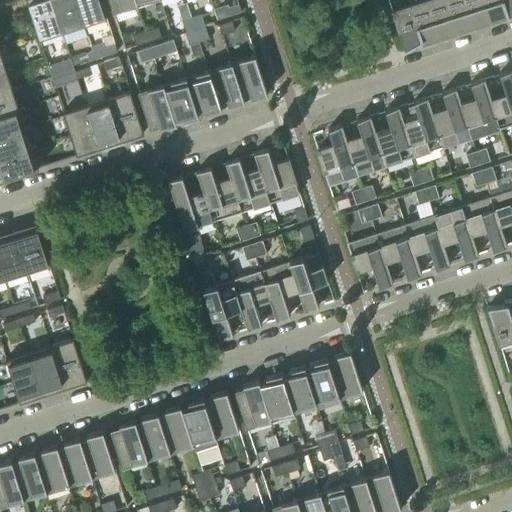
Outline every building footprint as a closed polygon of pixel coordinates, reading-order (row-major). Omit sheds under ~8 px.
[(26,0),(29,8),(32,16),(39,38),(62,31),(51,0),(26,0)] [(75,0),(51,0),(62,31),(83,24),(75,0)] [(75,0),(83,24),(106,17),(100,0),(75,0)] [(136,3),(135,0),(109,0),(112,11),(136,3)] [(426,0),(422,0),(409,4),(422,42),(437,34),(438,37),(439,37),(426,0)] [(446,0),(426,0),(439,37),(454,29),(455,32),(456,31),(446,0)] [(465,0),(446,0),(456,31),(471,23),(472,26),(473,26),(465,0)] [(484,0),(465,0),(473,26),(488,18),(489,21),(491,20),(484,0)] [(503,0),(484,0),(491,20),(505,12),(506,15),(508,15),(503,0)] [(511,0),(503,0),(508,15),(511,12),(511,0)] [(213,8),(217,18),(230,14),(226,4),(213,8)] [(422,42),(409,4),(392,10),(404,48),(420,40),(421,43),(422,42)] [(201,12),(191,15),(195,28),(205,25),(201,12)] [(181,18),(185,31),(195,28),(191,15),(181,18)] [(219,24),(222,34),(235,30),(231,20),(219,24)] [(205,25),(195,28),(199,41),(209,38),(205,25)] [(158,26),(145,30),(148,40),(161,36),(158,26)] [(195,28),(185,31),(189,44),(199,41),(195,28)] [(148,40),(145,30),(132,34),(136,44),(148,40)] [(163,42),(150,46),(153,56),(166,52),(163,42)] [(99,47),(101,55),(117,50),(114,43),(99,47)] [(153,56),(150,46),(137,50),(141,60),(153,56)] [(0,69),(11,66),(10,62),(5,64),(0,48),(0,69)] [(85,52),(70,57),(72,64),(88,60),(85,52)] [(254,53),(231,61),(243,100),(244,100),(243,97),(250,94),(251,98),(267,92),(254,53)] [(103,61),(105,69),(121,63),(119,56),(103,61)] [(63,67),(72,64),(70,57),(61,60),(63,67)] [(231,61),(208,68),(220,107),(221,107),(220,104),(227,102),(228,105),(243,100),(231,61)] [(89,65),(74,70),(77,78),(92,73),(89,65)] [(0,69),(0,90),(12,87),(6,68),(11,66),(0,69)] [(208,68),(185,76),(198,115),(198,114),(197,111),(204,109),(205,112),(220,107),(208,68)] [(505,93),(491,98),(490,98),(499,127),(511,123),(511,68),(499,72),(505,93)] [(59,75),(51,78),(54,87),(62,84),(61,83),(59,75)] [(185,76),(162,83),(175,122),(176,122),(175,119),(181,117),(182,120),(198,115),(185,76)] [(475,97),(461,102),(460,102),(471,137),(499,127),(490,98),(491,98),(484,77),(470,82),(475,97)] [(175,122),(162,83),(138,91),(150,127),(158,124),(159,127),(175,122)] [(446,107),(432,111),(431,111),(442,146),(471,137),(460,102),(461,102),(455,86),(442,91),(446,107)] [(0,90),(0,112),(19,106),(12,87),(0,90)] [(129,89),(107,97),(120,137),(141,130),(141,133),(143,132),(129,89)] [(414,104),(400,109),(403,120),(403,121),(414,155),(442,146),(431,111),(432,111),(427,96),(413,100),(414,104)] [(107,97),(85,104),(98,144),(120,137),(107,97)] [(98,144),(85,104),(62,111),(76,154),(78,153),(77,151),(98,144)] [(389,125),(375,130),(374,130),(385,164),(414,155),(403,121),(403,120),(400,109),(398,105),(384,109),(389,125)] [(0,112),(0,133),(25,126),(19,106),(0,112)] [(361,134),(346,139),(357,173),(385,164),(374,130),(375,130),(370,114),(356,119),(361,134)] [(346,139),(341,123),(327,128),(332,143),(316,148),(328,183),(357,173),(346,139)] [(0,133),(0,155),(31,145),(25,126),(0,133)] [(31,145),(0,155),(0,178),(38,166),(31,145)] [(267,147),(253,152),(258,167),(259,167),(270,201),(299,192),(288,158),(272,163),(267,147)] [(485,147),(475,150),(479,163),(489,160),(485,147)] [(479,163),(475,150),(465,153),(469,166),(479,163)] [(225,161),(230,176),(241,211),(270,201),(259,167),(258,167),(244,172),(239,156),(225,161)] [(497,175),(511,171),(511,170),(510,160),(495,164),(497,175)] [(428,165),(418,168),(422,181),(433,178),(428,165)] [(491,165),(481,168),(485,181),(495,178),(491,165)] [(196,170),(203,191),(213,220),(241,211),(230,176),(215,181),(210,166),(196,170)] [(422,181),(418,168),(408,172),(412,184),(422,181)] [(485,181),(481,168),(471,172),(475,185),(485,181)] [(203,191),(188,196),(181,175),(167,179),(184,229),(213,220),(203,191)] [(371,183),(361,187),(365,200),(375,196),(371,183)] [(434,184),(424,187),(428,200),(438,196),(434,184)] [(365,200),(361,187),(351,190),(355,203),(365,200)] [(428,200),(424,187),(414,190),(418,203),(428,200)] [(511,187),(490,195),(499,224),(500,223),(511,219),(511,187)] [(490,195),(461,204),(470,233),(471,233),(486,228),(492,249),(506,244),(500,223),(499,224),(490,195)] [(377,202),(367,205),(371,218),(381,215),(377,202)] [(461,204),(433,213),(442,242),(443,242),(457,237),(464,258),(478,254),(471,233),(470,233),(461,204)] [(293,208),(297,221),(307,218),(303,205),(293,208)] [(371,218),(367,205),(357,209),(361,221),(371,218)] [(433,213),(404,222),(413,251),(414,251),(429,246),(435,267),(449,263),(443,242),(442,242),(433,213)] [(256,220),(246,224),(250,237),(260,233),(256,220)] [(34,224),(13,231),(26,271),(49,264),(35,221),(34,222),(34,224)] [(404,222),(375,232),(385,260),(400,256),(407,276),(421,272),(414,251),(413,251),(404,222)] [(250,237),(246,224),(235,227),(240,240),(250,237)] [(299,227),(303,240),(313,237),(309,224),(299,227)] [(13,231),(0,235),(0,263),(5,278),(26,271),(13,231)] [(385,260),(375,232),(346,241),(356,270),(371,265),(378,286),(392,281),(385,260)] [(190,252),(201,249),(203,248),(200,238),(187,242),(190,252)] [(262,239),(252,242),(256,255),(266,252),(262,239)] [(256,255),(252,242),(241,246),(246,259),(256,255)] [(190,252),(194,264),(205,260),(201,249),(190,252)] [(318,250),(289,260),(298,288),(297,289),(304,310),(318,305),(311,284),(327,279),(318,250)] [(207,260),(205,260),(194,264),(197,274),(210,270),(207,260)] [(289,260),(260,269),(269,298),(275,319),(289,314),(283,293),(297,289),(298,288),(289,260)] [(260,269),(231,278),(241,307),(240,307),(247,328),(261,324),(254,303),(269,298),(260,269)] [(241,307),(231,278),(202,287),(218,337),(232,333),(226,312),(240,307),(241,307)] [(58,290),(35,297),(37,305),(60,297),(58,290)] [(35,297),(13,304),(16,312),(37,305),(35,297)] [(511,339),(511,323),(504,300),(504,303),(487,305),(499,344),(511,339)] [(39,310),(42,318),(64,311),(62,303),(39,310)] [(16,312),(13,304),(0,308),(0,314),(0,317),(16,312)] [(33,312),(17,317),(20,325),(35,320),(33,312)] [(20,325),(17,317),(2,322),(5,330),(20,325)] [(73,336),(50,344),(63,384),(84,378),(84,380),(86,379),(73,336)] [(50,344),(28,351),(41,391),(63,384),(50,344)] [(327,357),(326,357),(338,396),(362,388),(350,349),(333,354),(334,357),(328,360),(327,357)] [(41,391),(28,351),(5,358),(19,401),(21,400),(20,398),(41,391)] [(304,364),(303,364),(315,403),(338,396),(326,357),(311,362),(312,365),(305,367),(304,364)] [(281,371),(280,372),(293,411),(315,403),(303,364),(288,369),(289,372),(282,374),(281,371)] [(258,379),(257,379),(270,418),(293,411),(280,372),(265,376),(266,380),(259,382),(258,379)] [(270,418),(257,379),(242,384),(243,387),(234,390),(246,426),(270,418)] [(203,396),(202,397),(215,436),(239,428),(226,389),(210,394),(211,397),(204,400),(203,396)] [(180,404),(179,404),(195,451),(217,443),(215,436),(202,397),(187,402),(188,405),(181,407),(180,404)] [(157,411),(156,411),(169,451),(192,443),(179,404),(164,409),(165,412),(158,414),(157,411)] [(134,418),(133,419),(146,458),(169,451),(156,411),(141,416),(142,419),(136,421),(134,418)] [(146,458),(133,419),(118,424),(119,427),(111,430),(122,466),(146,458)] [(347,423),(350,433),(363,429),(360,419),(347,423)] [(334,427),(324,431),(328,443),(338,440),(334,427)] [(79,436),(78,437),(91,476),(115,468),(102,429),(86,434),(87,437),(80,439),(79,436)] [(314,434),(319,447),(328,443),(324,431),(314,434)] [(352,439),(355,449),(368,445),(365,435),(352,439)] [(57,443),(56,444),(68,483),(91,476),(78,437),(63,441),(64,444),(58,447),(57,443)] [(282,455),(279,445),(277,440),(266,443),(268,449),(266,449),(269,459),(282,455)] [(338,440),(328,443),(333,456),(342,453),(338,440)] [(291,441),(279,445),(282,455),(295,451),(291,441)] [(328,443),(319,447),(323,459),(333,456),(328,443)] [(34,451),(33,451),(45,490),(68,483),(56,444),(40,449),(41,452),(35,454),(34,451)] [(11,458),(10,459),(22,498),(45,490),(33,451),(17,456),(18,459),(12,461),(11,458)] [(297,457),(284,461),(287,471),(300,467),(297,457)] [(0,504),(22,498),(10,459),(0,461),(0,504)] [(223,463),(227,473),(240,469),(236,459),(223,463)] [(287,471),(284,461),(271,465),(274,475),(287,471)] [(210,467),(201,471),(205,483),(215,480),(210,467)] [(388,468),(364,476),(375,511),(376,511),(377,511),(383,509),(384,511),(386,511),(401,507),(388,468)] [(191,474),(195,486),(205,483),(201,471),(191,474)] [(228,479),(232,489),(245,485),(242,475),(228,479)] [(375,511),(364,476),(341,483),(350,511),(375,511)] [(178,478),(155,485),(158,495),(181,488),(178,478)] [(219,493),(215,480),(205,483),(209,496),(219,493)] [(205,483),(195,486),(199,499),(209,496),(205,483)] [(350,511),(341,483),(319,491),(325,511),(350,511)] [(158,495),(155,485),(142,489),(145,499),(158,495)] [(325,511),(319,491),(296,498),(300,511),(325,511)] [(173,497),(160,501),(163,511),(176,507),(173,497)] [(300,511),(296,498),(272,506),(273,511),(300,511)] [(100,503),(102,511),(105,511),(116,509),(113,499),(100,503)] [(159,511),(163,511),(160,501),(147,505),(149,511),(159,511)]
